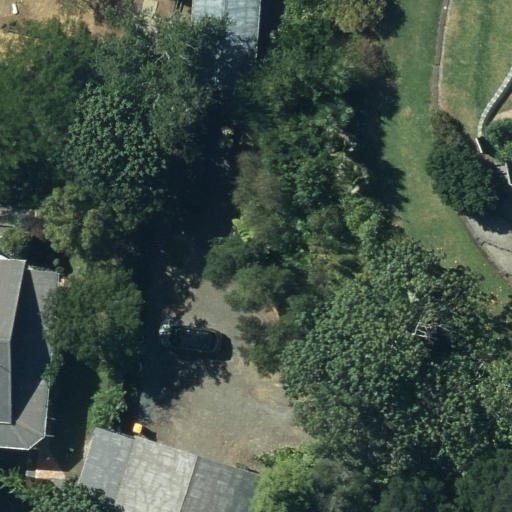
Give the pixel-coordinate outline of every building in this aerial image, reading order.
[(145,0),(143,9),(166,17),(171,0),(145,0)] [(207,0),(202,71),(268,77),(273,0),(207,0)] [(0,443),(51,447),(66,433),(79,269),(49,265),(51,257),(5,253),(6,228),(0,227),(0,443)] [(96,241),(70,244),(72,266),(98,263),(96,241)] [(375,256),(283,254),(281,329),(373,331),(375,256)] [(225,353),(164,346),(159,386),(221,393),(225,353)] [(279,511),(292,472),(117,420),(91,501),(125,511),(279,511)]
